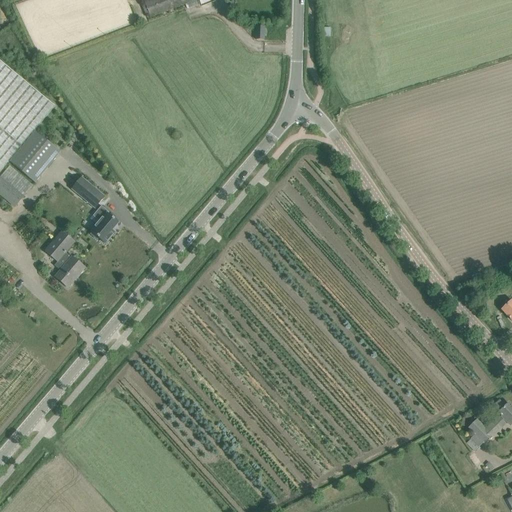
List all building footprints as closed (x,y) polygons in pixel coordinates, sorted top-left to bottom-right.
[(198,0),(146,0),(144,1),(151,18),(198,0)] [(257,40),(264,40),(265,27),(257,27),(257,40)] [(0,60),(0,173),(55,106),(0,60)] [(35,183),(61,152),(36,132),(10,163),(35,183)] [(0,195),(15,208),(34,186),(10,166),(0,177),(0,195)] [(95,209),(105,197),(82,178),(72,190),(95,209)] [(93,233),(92,235),(97,239),(98,238),(106,244),(115,233),(113,231),(119,223),(108,214),(109,213),(102,206),(94,216),(100,221),(98,225),(92,232),(93,233)] [(62,232),(54,241),(46,252),(45,252),(58,263),(55,266),(60,271),(55,277),(68,288),(69,288),(67,287),(78,274),(80,275),(85,268),(67,252),(75,242),(62,232)] [(502,310),(511,320),(511,300),(509,303),(502,310)] [(500,426),(502,428),(508,422),(511,425),(511,424),(511,406),(509,404),(506,407),(500,400),(491,409),(499,417),(495,421),(496,422),(500,425),(500,426)] [(471,439),(466,444),(475,452),(483,443),(485,445),(494,436),(477,419),(468,428),(475,435),(470,439),(471,439)] [(489,462),(485,465),(491,472),(495,469),(489,462)]
